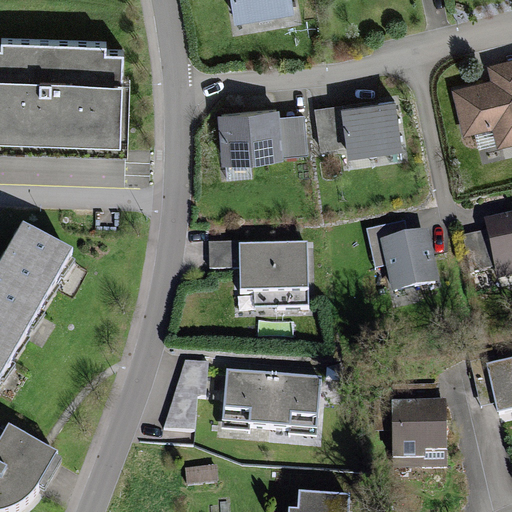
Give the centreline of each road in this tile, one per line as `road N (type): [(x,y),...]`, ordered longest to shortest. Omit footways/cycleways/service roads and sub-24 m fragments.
road 1 (residential): [(179,89),(364,70),(511,28)]
road 2 (residential): [(176,201),(160,316),(90,511)]
road 3 (residential): [(0,193),(176,201)]
